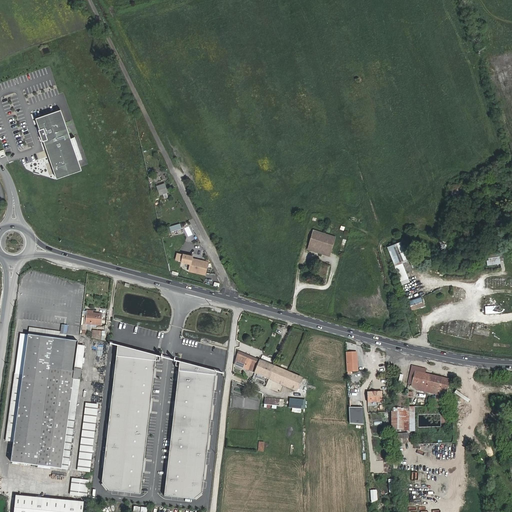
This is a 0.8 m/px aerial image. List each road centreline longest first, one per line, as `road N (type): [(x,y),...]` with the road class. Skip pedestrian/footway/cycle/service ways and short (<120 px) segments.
road 1 (unclassified): [(228,300),(228,284),(89,0)]
road 2 (primary): [(228,300),(421,351),(511,364)]
road 3 (primary): [(29,248),(228,300)]
